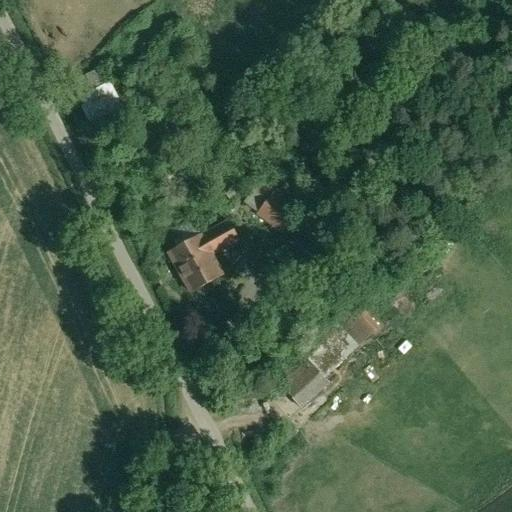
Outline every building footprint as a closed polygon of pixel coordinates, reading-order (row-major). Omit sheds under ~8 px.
[(109,83),(106,84),(98,69),(74,82),(101,136),(129,122),(109,83)] [(282,180),(279,185),(265,175),(244,203),(283,233),(308,199),(282,180)] [(228,221),(201,236),(200,235),(169,253),(191,293),(223,276),(212,256),(239,241),(228,221)] [(338,322),(302,355),(319,374),(355,340),(338,322)] [(319,374),(302,355),(275,380),(301,408),(328,383),(319,374)]
